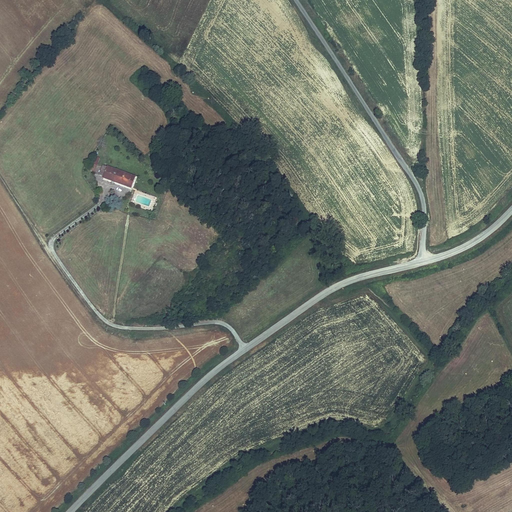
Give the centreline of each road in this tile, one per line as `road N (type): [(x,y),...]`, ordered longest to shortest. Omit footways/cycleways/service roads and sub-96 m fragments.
road 1 (tertiary): [(70,511),(245,348),(350,279),(422,261)]
road 2 (unclassified): [(300,0),(417,184),(422,261)]
